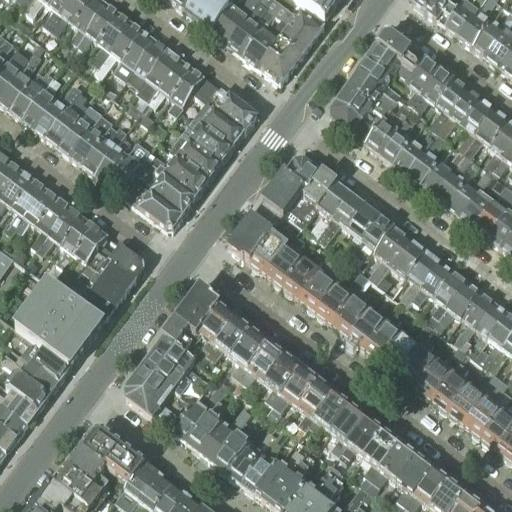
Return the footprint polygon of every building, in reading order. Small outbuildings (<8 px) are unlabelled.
[(25,20),(39,0),(27,0),(21,10),(20,9),(17,14),(25,20)] [(47,14),(57,0),(39,0),(25,20),(32,25),(35,20),(42,10),(47,14)] [(48,38),(76,0),(57,0),(47,14),(53,18),(42,33),(48,38)] [(72,33),(94,3),(89,0),(76,0),(48,38),(56,43),(59,38),(66,28),(72,33)] [(156,0),(170,10),(177,0),(156,0)] [(177,0),(170,10),(183,20),(199,0),(177,0)] [(210,41),(230,14),(232,12),(215,0),(214,0),(199,0),(183,20),(210,41)] [(210,41),(225,52),(257,10),(264,0),(255,0),(254,2),(253,1),(238,20),(230,14),(210,41)] [(287,33),(278,46),(302,63),(312,49),(319,39),(320,39),(323,35),(300,18),(294,25),(291,23),(292,22),(271,5),(275,0),(264,0),(257,10),(273,22),(279,27),(287,33)] [(285,0),(324,27),(342,0),(285,0)] [(411,11),(444,36),(455,20),(426,0),(410,0),(410,1),(411,11)] [(426,0),(455,20),(460,13),(448,5),(450,0),(426,0)] [(444,36),(457,46),(488,3),(483,0),(471,0),(477,3),(470,13),(463,9),(460,13),(455,20),(444,36)] [(489,0),(488,3),(495,8),(500,0),(489,0)] [(77,51),(106,12),(94,3),(72,33),(77,36),(70,46),(77,51)] [(457,46),(471,56),(490,29),(483,24),(495,8),(488,3),(457,46)] [(225,52),(241,64),(261,37),(254,32),(261,22),(264,24),(262,26),(267,30),(273,22),(257,10),(225,52)] [(97,51),(119,22),(106,12),(77,51),(83,56),(90,47),(97,51)] [(471,56),(484,66),(511,26),(511,21),(508,19),(503,25),(504,26),(498,35),(490,29),(471,56)] [(97,75),(130,30),(119,22),(97,51),(101,55),(93,65),(89,69),(97,75)] [(511,26),(484,66),(497,77),(511,56),(511,44),(511,42),(511,26)] [(256,76),(278,46),(287,33),(279,27),(268,42),(261,37),(241,64),(256,76)] [(120,69),(143,40),(130,30),(97,75),(94,79),(100,84),(115,65),(120,69)] [(123,91),(155,49),(143,40),(120,69),(126,73),(118,84),(117,83),(114,88),(122,93),(123,91)] [(414,80),(424,66),(391,41),(381,42),(381,43),(375,52),(414,80)] [(278,46),(256,76),(279,93),(302,63),(278,46)] [(0,52),(0,76),(5,71),(0,66),(0,65),(11,52),(4,47),(0,52)] [(145,88),(166,58),(155,49),(123,91),(130,96),(139,84),(145,88)] [(33,57),(32,60),(37,64),(43,55),(38,51),(33,57)] [(395,78),(409,87),(414,80),(375,52),(365,67),(390,86),(395,78)] [(511,56),(497,77),(509,86),(511,82),(511,56)] [(0,102),(26,66),(15,58),(6,71),(5,71),(0,76),(0,102)] [(141,116),(147,109),(179,67),(166,58),(145,88),(136,99),(130,108),(141,116)] [(0,102),(0,112),(7,118),(30,89),(24,85),(39,65),(37,64),(32,60),(0,102)] [(403,111),(411,117),(440,78),(424,66),(414,80),(409,87),(405,92),(413,98),(403,111)] [(168,106),(191,76),(179,67),(147,109),(154,114),(163,102),(168,106)] [(365,67),(354,82),(393,110),(398,102),(385,93),(390,86),(365,67)] [(175,124),(192,102),(204,86),(191,76),(168,106),(174,110),(167,118),(175,124)] [(440,78),(411,117),(417,122),(427,109),(434,114),(454,88),(440,78)] [(7,118),(19,127),(52,85),(45,80),(42,84),(37,80),(30,89),(7,118)] [(354,82),(344,96),(370,115),(372,111),(377,115),(385,121),(388,117),(393,110),(354,82)] [(19,127),(31,137),(54,108),(48,104),(59,90),(52,85),(19,127)] [(211,117),(223,101),(204,86),(192,102),(211,117)] [(428,136),(429,137),(435,141),(467,98),(454,88),(434,114),(441,119),(428,136)] [(44,146),(79,100),(80,98),(73,93),(59,112),(54,108),(31,137),(44,146)] [(344,96),(335,110),(373,138),(379,130),(366,121),(370,115),(344,96)] [(435,141),(436,143),(441,146),(454,129),(461,135),(480,108),(467,98),(435,141)] [(44,146),(55,154),(85,115),(80,111),(85,105),(79,100),(44,146)] [(213,118),(244,141),(253,129),(252,129),(252,123),(223,101),(211,117),(213,118)] [(124,117),(130,121),(135,125),(140,117),(141,116),(130,108),(124,117)] [(458,158),(462,161),(494,119),(480,108),(461,135),(467,139),(455,156),(458,158)] [(331,128),(363,153),(373,138),(335,110),(329,118),(330,128),(331,128)] [(363,153),(377,163),(406,124),(411,117),(403,111),(402,110),(394,121),(388,117),(385,121),(384,122),(379,130),(373,138),(363,153)] [(55,154),(68,164),(98,124),(85,115),(55,154)] [(135,125),(136,126),(147,135),(153,127),(140,117),(135,125)] [(213,118),(200,134),(232,157),(244,141),(213,118)] [(462,161),(464,163),(469,167),(481,150),(489,155),(509,130),(494,119),(462,161)] [(68,164),(80,173),(110,133),(98,124),(68,164)] [(377,163),(391,173),(410,147),(403,142),(412,129),(406,124),(377,163)] [(186,136),(180,143),(220,173),(232,157),(200,134),(192,127),(186,136)] [(484,178),(489,182),(489,181),(492,176),(511,150),(511,132),(509,130),(489,155),(488,156),(493,161),(481,176),(484,178)] [(80,173),(93,183),(123,143),(125,140),(118,135),(116,138),(110,133),(80,173)] [(391,173),(405,184),(436,143),(435,141),(429,137),(418,153),(410,147),(391,173)] [(93,183),(105,192),(126,163),(121,159),(129,148),(123,143),(93,183)] [(168,160),(176,166),(208,189),(220,173),(180,143),(168,160)] [(405,184),(419,195),(439,169),(431,164),(443,148),(441,146),(436,143),(405,184)] [(130,184),(134,179),(139,173),(134,169),(146,154),(138,148),(126,163),(105,192),(117,202),(130,184)] [(507,171),(511,174),(511,150),(492,176),(499,181),(507,171)] [(419,195),(433,205),(464,163),(462,161),(458,158),(446,175),(439,169),(419,195)] [(0,180),(9,169),(0,162),(0,180)] [(147,171),(195,207),(208,189),(176,166),(169,175),(153,162),(147,171)] [(433,205),(446,215),(466,189),(458,184),(471,168),(469,167),(464,163),(433,205)] [(305,202),(320,180),(303,167),(293,168),(293,169),(283,182),(303,197),(302,199),(305,202)] [(157,191),(150,200),(182,224),(195,207),(147,171),(143,168),(139,173),(134,179),(149,190),(151,186),(157,191)] [(0,208),(22,179),(9,169),(0,180),(0,208)] [(446,215),(460,226),(492,184),(489,182),(484,178),(472,194),(466,189),(446,215)] [(0,221),(6,213),(11,217),(33,188),(22,179),(0,208),(0,221)] [(302,237),(317,216),(335,191),(320,180),(305,202),(302,199),(294,209),(305,217),(304,220),(306,222),(302,227),(288,217),(284,224),(302,237)] [(282,226),(284,224),(288,217),(294,209),(302,199),(303,197),(283,182),(261,211),(282,226)] [(117,202),(135,215),(148,198),(130,184),(117,202)] [(460,226),(473,236),(492,210),(485,205),(492,196),(498,201),(504,193),(501,191),(492,184),(460,226)] [(9,244),(15,236),(45,196),(33,188),(11,217),(17,221),(10,231),(7,230),(2,237),(2,239),(9,244)] [(308,241),(316,248),(349,202),(335,191),(317,216),(323,221),(308,241)] [(473,236),(487,246),(511,211),(511,199),(508,196),(504,193),(498,201),(504,205),(497,214),(492,210),(473,236)] [(29,230),(35,235),(56,205),(45,196),(15,236),(21,240),(29,230)] [(148,198),(135,215),(166,239),(172,238),(182,224),(150,200),(148,198)] [(339,233),(345,237),(363,213),(349,202),(316,248),(323,253),(339,233)] [(36,258),(69,215),(56,205),(35,235),(40,239),(30,253),(36,258)] [(279,230),(282,226),(261,211),(230,253),(231,259),(242,268),(243,267),(248,271),(270,242),(279,230)] [(511,211),(487,246),(499,255),(511,238),(511,211)] [(351,246),(358,251),(378,224),(363,213),(345,237),(353,243),(351,246)] [(53,249),(59,253),(81,224),(69,215),(36,258),(35,259),(42,264),(53,249)] [(94,234),(81,224),(59,253),(65,258),(56,272),(62,276),(72,263),(94,234)] [(367,254),(374,259),(393,235),(378,224),(358,251),(344,269),(352,274),(367,254)] [(250,272),(251,274),(255,278),(258,278),(266,284),(295,244),(296,243),(279,230),(270,242),(248,271),(250,272)] [(65,282),(72,287),(74,288),(76,285),(81,279),(86,272),(91,265),(96,259),(101,252),(106,244),(107,244),(94,234),(72,263),(77,267),(65,282)] [(368,285),(367,286),(376,293),(409,248),(393,235),(374,259),(372,262),(380,268),(368,285)] [(511,238),(499,255),(511,265),(511,238)] [(280,295),(281,296),(302,267),(294,261),(302,250),(295,244),(266,284),(272,289),(273,292),(278,295),(280,295)] [(405,287),(406,286),(426,260),(409,248),(376,293),(384,298),(397,281),(405,287)] [(96,259),(135,288),(143,277),(143,271),(142,271),(119,253),(113,261),(101,252),(96,259)] [(0,282),(11,266),(0,257),(0,282)] [(86,272),(125,301),(135,288),(96,259),(91,265),(86,272)] [(397,309),(399,310),(405,315),(411,307),(413,306),(439,270),(426,260),(406,286),(412,290),(402,302),(397,309)] [(290,303),(297,308),(325,271),(317,266),(311,274),(302,267),(281,296),(283,297),(284,300),(288,303),(290,303)] [(24,275),(32,280),(36,274),(29,268),(24,275)] [(313,320),(314,321),(336,292),(328,286),(336,275),(327,269),(325,271),(297,308),(305,314),(306,317),(311,320),(313,320)] [(414,310),(418,312),(426,301),(432,305),(453,281),(439,270),(413,306),(411,307),(414,310)] [(88,294),(115,314),(125,301),(86,272),(81,279),(88,284),(87,286),(86,290),(89,292),(88,294)] [(323,328),(331,334),(359,297),(361,294),(367,286),(368,285),(359,279),(344,299),(336,292),(314,321),(316,322),(317,325),(321,328),(323,328)] [(439,312),(425,330),(432,335),(466,290),(453,281),(432,305),(431,306),(439,312)] [(82,301),(75,311),(102,332),(115,314),(88,294),(76,285),(74,288),(71,291),(82,301)] [(432,335),(433,336),(439,340),(453,322),(459,328),(460,327),(479,301),(466,290),(432,335)] [(48,291),(14,337),(22,344),(31,350),(33,352),(68,377),(77,365),(78,365),(83,358),(82,358),(98,337),(99,337),(102,332),(75,311),(63,302),(50,293),(48,291)] [(199,295),(162,345),(183,360),(198,341),(220,312),(212,306),(213,305),(199,295)] [(346,345),(348,347),(369,318),(361,311),(366,303),(359,297),(331,334),(338,339),(339,342),(344,345),(346,345)] [(479,301),(460,327),(467,332),(453,351),(459,356),(465,347),(473,337),(493,311),(479,301)] [(493,311),(473,337),(487,347),(507,322),(493,311)] [(202,356),(209,362),(236,325),(228,319),(227,316),(223,313),(220,313),(220,312),(198,341),(207,349),(202,356)] [(357,353),(364,359),(392,320),(387,316),(385,314),(377,324),(369,318),(348,347),(349,347),(350,350),(354,353),(357,353)] [(379,371),(380,371),(402,343),(394,336),(401,327),(392,320),(364,359),(371,365),(372,367),(377,370),(379,371)] [(482,375),(486,377),(511,343),(511,325),(507,322),(487,347),(494,353),(484,366),(477,360),(472,367),(482,375)] [(236,325),(209,362),(207,365),(213,370),(221,359),(230,366),(252,337),(250,336),(249,333),(245,330),(242,330),(236,325)] [(390,378),(397,384),(428,343),(433,336),(432,335),(425,330),(411,349),(402,343),(380,371),(382,372),(383,375),(387,378),(390,378)] [(230,383),(239,390),(269,350),(261,344),(260,341),(255,338),(253,338),(252,337),(230,366),(238,372),(230,383)] [(413,396),(414,397),(435,368),(427,361),(433,353),(431,352),(434,348),(428,343),(397,384),(404,390),(406,392),(410,395),(413,396)] [(507,363),(511,366),(511,343),(486,377),(493,381),(507,363)] [(26,352),(19,362),(23,365),(58,391),(68,377),(33,352),(31,350),(22,344),(20,347),(26,352)] [(162,345),(151,360),(202,399),(208,391),(189,376),(194,369),(183,360),(162,345)] [(465,347),(459,356),(462,358),(463,359),(470,351),(465,347)] [(254,385),(264,392),(285,362),(283,361),(282,358),(278,355),(275,355),(269,350),(239,390),(232,399),(236,402),(243,393),(246,395),(254,385)] [(430,409),(459,370),(466,361),(463,359),(462,358),(455,367),(451,364),(444,374),(435,368),(414,397),(415,397),(416,400),(420,403),(423,403),(430,409)] [(151,360),(140,375),(172,398),(178,391),(197,405),(202,399),(151,360)] [(0,367),(0,369),(14,380),(47,405),(58,391),(23,365),(19,362),(14,369),(4,362),(0,367)] [(264,408),(273,415),(303,376),(294,369),(293,367),(288,363),(286,363),(285,362),(264,392),(272,398),(264,408)] [(445,421),(446,422),(468,393),(459,386),(466,376),(459,370),(430,409),(437,415),(438,417),(443,421),(445,421)] [(140,375),(129,389),(152,406),(149,409),(159,416),(162,412),(172,398),(140,375)] [(288,410),(296,417),(317,387),(316,386),(315,384),(311,380),(308,380),(303,376),(273,415),(266,425),(273,430),(288,410)] [(4,394),(11,399),(37,419),(47,405),(14,380),(4,394)] [(456,429),(463,434),(499,386),(493,382),(485,392),(483,391),(476,399),(468,393),(446,422),(448,422),(449,425),(453,428),(456,429)] [(478,446),(479,446),(500,418),(492,412),(499,403),(507,392),(499,386),(463,434),(470,440),(471,442),(476,446),(478,446)] [(297,448),(307,436),(334,400),(327,394),(326,392),(321,388),(319,388),(317,387),(296,417),(305,423),(297,434),(299,436),(292,444),(297,448)] [(157,419),(176,434),(181,426),(176,422),(162,412),(159,416),(149,409),(152,406),(129,389),(124,396),(123,397),(125,407),(125,406),(151,427),(157,419)] [(170,441),(184,452),(216,409),(228,394),(221,389),(201,414),(194,409),(192,413),(181,426),(176,434),(170,441)] [(0,414),(26,434),(37,419),(11,399),(5,407),(0,403),(0,414)] [(321,435),(329,442),(351,413),(349,411),(348,409),(344,406),(341,405),(334,400),(307,436),(315,442),(321,435)] [(176,422),(181,426),(192,413),(186,408),(176,422)] [(184,452),(198,462),(222,430),(215,425),(223,414),(216,409),(184,452)] [(329,459),(337,465),(367,425),(360,419),(359,417),(354,414),(352,413),(351,413),(329,442),(338,448),(329,459)] [(0,434),(16,447),(26,434),(0,414),(0,434)] [(212,472),(244,430),(249,422),(242,416),(228,435),(222,430),(198,462),(212,472)] [(489,454),(496,459),(511,437),(511,420),(509,424),(500,418),(479,446),(481,448),(481,450),(486,453),(489,454)] [(332,474),(338,478),(341,474),(344,470),(345,471),(353,460),(363,467),(385,438),(382,436),(381,434),(377,431),(374,430),(367,425),(337,465),(330,473),(332,474)] [(212,472),(225,483),(249,451),(243,446),(251,435),(244,430),(212,472)] [(0,457),(6,461),(16,447),(0,434),(0,457)] [(249,501),(253,504),(271,481),(277,473),(270,467),(278,456),(276,455),(288,440),(283,436),(276,445),(239,493),(249,501)] [(511,471),(511,437),(496,459),(503,465),(504,467),(509,471),(511,471)] [(91,440),(79,457),(105,476),(121,454),(102,439),(102,438),(91,440)] [(362,484),(370,490),(401,450),(393,444),(392,442),(387,439),(385,438),(363,467),(371,473),(362,484)] [(225,483),(239,493),(276,445),(268,439),(255,456),(249,451),(225,483)] [(367,500),(367,501),(371,504),(386,485),(395,492),(404,481),(417,463),(415,462),(414,459),(410,456),(407,455),(401,450),(370,490),(364,498),(367,500)] [(253,504),(263,511),(271,511),(283,498),(279,495),(289,482),(291,484),(294,481),(310,458),(303,453),(284,477),(277,473),(271,481),(253,504)] [(121,454),(105,476),(127,492),(143,471),(121,454)] [(79,457),(65,476),(98,501),(106,491),(98,485),(105,476),(79,457)] [(271,511),(292,511),(306,495),(299,489),(305,481),(307,477),(317,463),(310,458),(294,481),(291,484),(289,482),(279,495),(283,498),(271,511)] [(395,509),(398,511),(405,511),(429,481),(434,476),(426,470),(425,467),(420,464),(418,464),(417,463),(404,481),(395,492),(403,498),(395,509)] [(143,471),(127,492),(122,498),(129,503),(122,511),(133,511),(157,481),(154,479),(143,471)] [(292,511),(312,511),(318,505),(320,506),(340,480),(338,478),(332,474),(322,488),(321,488),(312,500),(306,495),(292,511)] [(65,476),(51,494),(76,511),(89,511),(98,501),(65,476)] [(429,481),(405,511),(417,511),(419,510),(421,511),(431,511),(450,488),(448,487),(447,484),(443,481),(440,481),(434,476),(429,481)] [(329,511),(327,510),(342,491),(339,489),(344,483),(340,480),(320,506),(318,505),(312,511),(329,511)] [(157,481),(133,511),(156,511),(172,492),(162,485),(157,481)] [(450,488),(431,511),(458,511),(467,501),(459,495),(458,492),(453,489),(450,488)] [(179,511),(187,503),(183,500),(182,500),(172,492),(156,511),(179,511)] [(76,511),(51,494),(38,511),(76,511)] [(358,511),(361,508),(367,501),(367,500),(364,498),(360,495),(347,511),(358,511)] [(467,501),(458,511),(481,511),(480,509),(476,506),(473,506),(467,501)] [(197,511),(190,507),(191,506),(187,503),(179,511),(197,511)]
